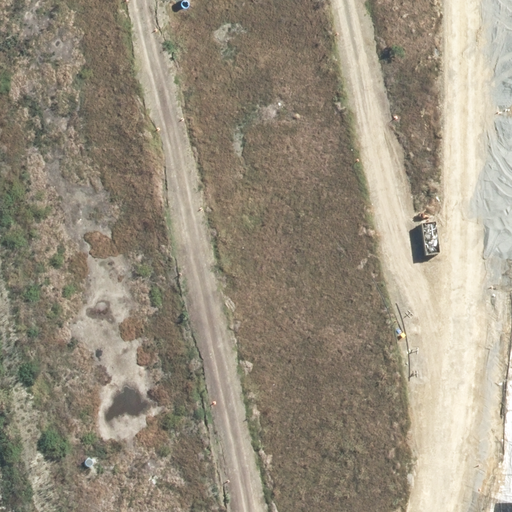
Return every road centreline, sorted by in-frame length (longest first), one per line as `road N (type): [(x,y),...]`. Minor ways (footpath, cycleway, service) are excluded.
road 1 (track): [(351,0),(446,495),(438,511)]
road 2 (track): [(148,0),(250,511)]
road 3 (track): [(47,511),(0,272)]
